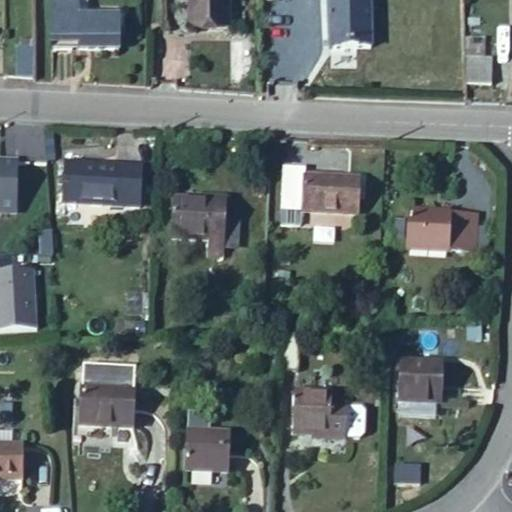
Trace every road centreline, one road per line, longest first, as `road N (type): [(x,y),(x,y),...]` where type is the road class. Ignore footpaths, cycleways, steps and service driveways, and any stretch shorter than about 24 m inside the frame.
road 1 (residential): [(0,103),(511,126)]
road 2 (residential): [(452,511),(481,488),(511,411)]
